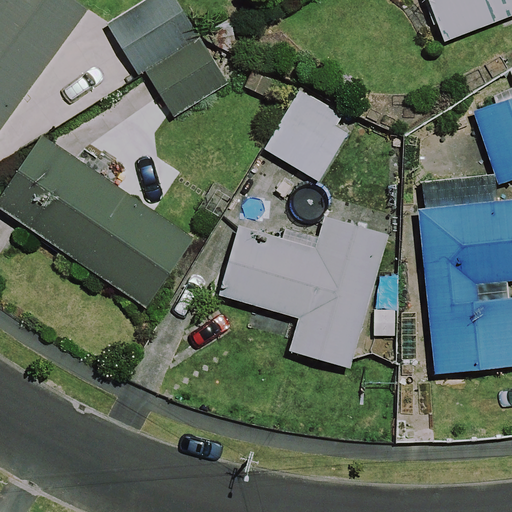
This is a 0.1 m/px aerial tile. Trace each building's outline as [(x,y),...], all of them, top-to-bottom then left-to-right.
[(0,0),(0,130),(87,15),(67,0),(0,0)] [(197,38),(171,0),(146,0),(105,29),(139,78),(170,123),(228,83),(197,38)] [(511,0),(430,0),(447,40),(511,13),(511,0)] [(352,126),(298,92),(261,151),(315,185),(352,126)] [(511,107),(478,119),(500,186),(511,181),(511,107)] [(190,243),(40,140),(0,199),(0,211),(144,310),(190,243)] [(511,305),(511,306),(510,287),(511,286),(511,204),(422,208),(429,379),(511,375),(511,305)] [(384,234),(323,217),(315,245),(268,232),(244,225),(223,299),(297,320),(288,353),(345,370),(384,234)]
